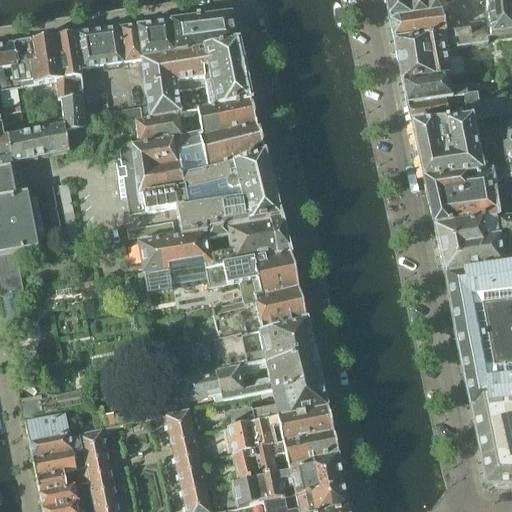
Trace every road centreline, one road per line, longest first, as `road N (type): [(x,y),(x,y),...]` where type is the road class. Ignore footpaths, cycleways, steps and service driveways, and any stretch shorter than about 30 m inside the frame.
road 1 (residential): [(247,0),(363,511)]
road 2 (residential): [(472,511),(365,0)]
road 3 (residential): [(247,0),(0,39)]
road 4 (residential): [(0,333),(33,511)]
